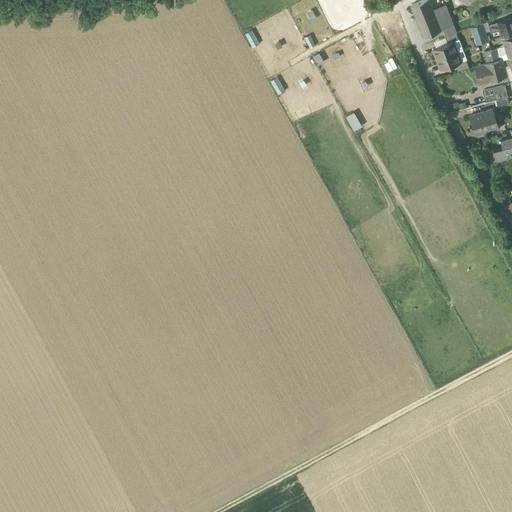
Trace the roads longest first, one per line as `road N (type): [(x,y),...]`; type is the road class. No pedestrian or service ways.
road 1 (track): [(511,353),(221,511)]
road 2 (residential): [(511,222),(429,79),(398,0)]
road 3 (track): [(0,10),(136,0)]
